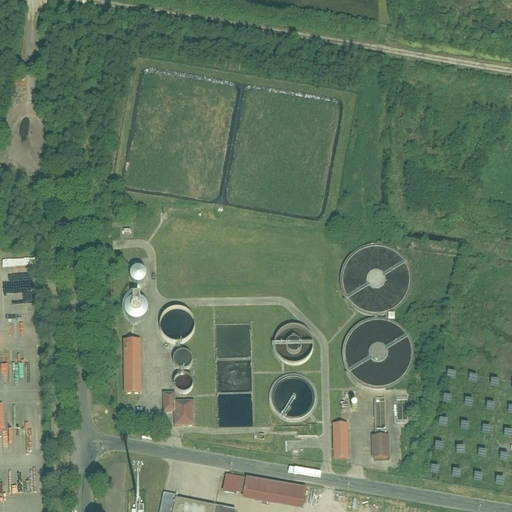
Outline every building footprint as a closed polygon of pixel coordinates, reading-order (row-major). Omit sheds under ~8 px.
[(138,344),(124,344),(124,398),(139,398),(138,344)] [(162,416),(173,416),(173,406),(173,397),(161,397),(162,416)] [(173,406),(173,416),(173,430),(193,430),(192,405),(173,406)] [(347,426),(334,426),(335,459),(348,459),(347,426)] [(388,438),(373,439),(373,459),(388,459),(388,438)] [(299,511),(304,493),(225,479),(221,497),(232,499),(232,497),(242,499),(241,505),(277,511),(299,511)] [(175,499),(163,497),(159,511),(219,511),(174,503),(175,499)]
